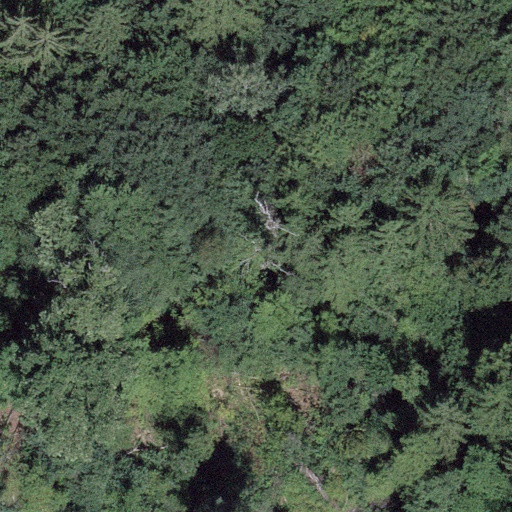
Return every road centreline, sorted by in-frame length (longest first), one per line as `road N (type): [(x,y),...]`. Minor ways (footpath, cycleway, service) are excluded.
road 1 (track): [(430,5),(0,93)]
road 2 (track): [(511,207),(429,0)]
